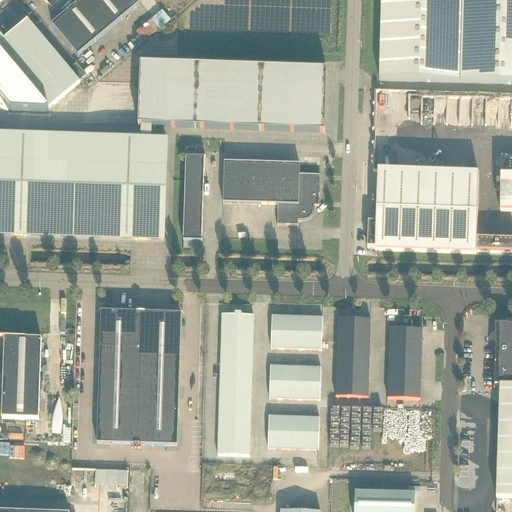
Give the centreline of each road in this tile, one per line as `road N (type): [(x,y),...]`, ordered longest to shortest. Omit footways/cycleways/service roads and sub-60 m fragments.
road 1 (unclassified): [(345,291),(0,280)]
road 2 (unclassified): [(345,291),(354,0)]
road 3 (unclassified): [(445,511),(453,294)]
road 4 (unknown): [(449,393),(477,398),(491,431),(486,502),(446,510)]
road 5 (unknown): [(349,152),(511,153)]
